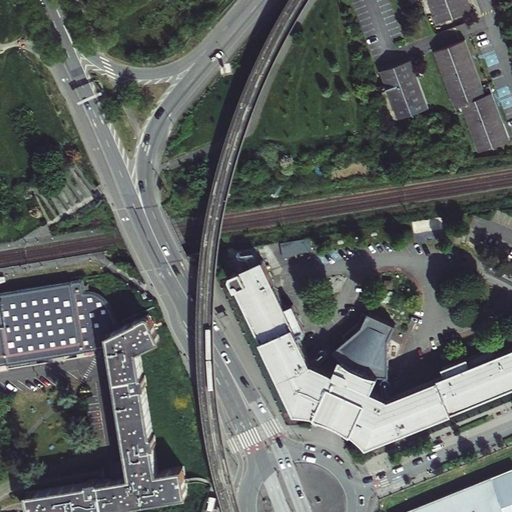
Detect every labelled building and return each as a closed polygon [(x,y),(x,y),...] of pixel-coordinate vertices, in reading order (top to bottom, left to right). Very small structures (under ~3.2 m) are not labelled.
[(426,0),(436,24),(471,11),(467,0),(426,0)] [(464,39),(439,49),(459,105),(466,103),(483,150),(509,140),(491,92),(485,95),(464,39)] [(427,108),(410,59),(383,69),(400,117),(427,108)] [(311,236),(280,240),(283,259),(300,253),(313,251),(311,236)] [(284,309),(262,260),(229,274),(228,278),(233,290),(235,289),(293,415),(303,416),(312,417),(314,418),(316,419),(327,422),(336,426),(352,435),(361,442),(366,447),(511,389),(511,348),(493,356),(489,343),(436,364),(441,376),(408,389),(387,398),(372,391),(378,377),(389,377),(389,339),(395,325),(368,312),(367,315),(363,313),(358,324),(343,336),(346,340),(333,351),(340,358),(333,373),(308,361),(297,337),(305,334),(292,305),(284,309)] [(106,335),(121,328),(117,320),(106,298),(102,295),(96,292),(90,290),(86,290),(85,288),(88,286),(87,283),(84,284),(83,280),(0,293),(0,362),(108,347),(106,335)] [(332,284),(325,286),(327,295),(334,294),(332,284)] [(106,335),(108,347),(128,479),(117,480),(26,495),(29,511),(83,511),(122,506),(188,496),(183,469),(157,474),(153,448),(156,448),(154,437),(151,437),(144,389),(147,388),(145,378),(142,379),(138,350),(161,338),(156,326),(158,325),(153,312),(121,328),(106,335)] [(511,511),(511,467),(402,511),(511,511)] [(219,492),(211,490),(207,510),(214,511),(219,492)]
